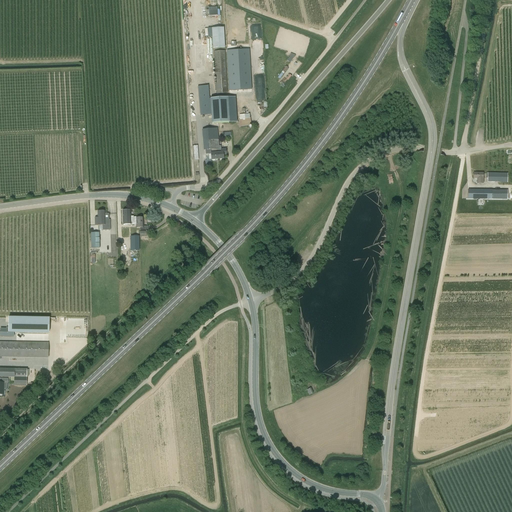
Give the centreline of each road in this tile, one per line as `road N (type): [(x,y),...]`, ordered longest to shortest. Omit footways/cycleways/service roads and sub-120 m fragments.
road 1 (primary): [(0,470),(290,184),(411,0)]
road 2 (primary): [(388,0),(194,220)]
road 3 (unclassified): [(364,0),(220,178),(178,190),(169,206)]
road 4 (unclassified): [(250,300),(307,263),(349,178),(369,160),(408,147),(463,151)]
road 5 (tertiary): [(250,300),(255,401),(267,442),(304,480),(375,498)]
road 6 (unknown): [(204,185),(194,0)]
road 7 (tertiary): [(0,207),(106,194),(169,206)]
road 8 (unclassified): [(463,151),(490,0)]
